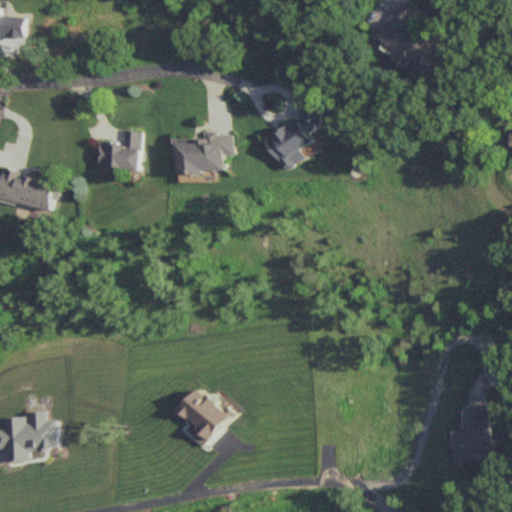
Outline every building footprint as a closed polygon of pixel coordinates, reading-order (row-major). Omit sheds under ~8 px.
[(8,0),(0,0),(0,14),(8,15),(8,0)] [(147,0),(91,0),(92,10),(147,10),(147,0)] [(457,50),(417,27),(423,17),(403,5),(383,39),(403,51),(398,60),(410,67),(415,59),(428,66),(423,75),(438,83),(457,50)] [(302,124),(295,128),(289,127),(269,138),(285,168),(290,169),(306,161),(307,152),(317,147),(319,140),(315,132),(320,130),(325,102),(306,99),(302,124)] [(137,172),(141,133),(122,131),(121,144),(97,141),(94,167),(137,172)] [(174,173),(229,174),(229,155),(235,156),(235,137),(175,136),(174,173)] [(0,201),(47,211),(53,182),(1,170),(0,173),(0,201)]
